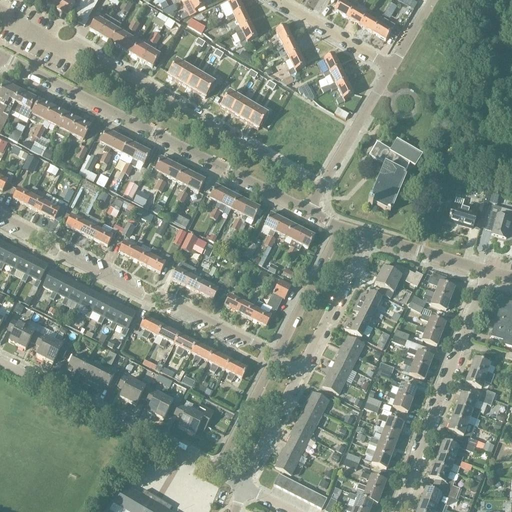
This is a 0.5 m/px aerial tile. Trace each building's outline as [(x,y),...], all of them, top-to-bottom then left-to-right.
[(35,0),(51,9),(56,0),(35,0)] [(67,18),(77,0),(56,0),(51,9),(67,18)] [(77,0),(67,18),(78,24),(82,17),(87,20),(98,0),(77,0)] [(189,18),(189,17),(195,14),(195,15),(194,12),(204,8),(200,0),(187,0),(188,1),(192,9),(187,13),(180,16),(182,20),(189,18)] [(233,17),(243,12),(237,0),(233,0),(226,3),(231,14),(226,18),(228,22),(234,19),(233,17)] [(352,9),(350,8),(342,4),(343,0),(337,0),(337,1),(339,2),(333,11),(346,19),(352,9)] [(392,0),(392,1),(409,11),(412,6),(403,1),(404,0),(392,0)] [(225,2),(220,5),(223,12),(228,10),(225,2)] [(365,17),(363,16),(355,11),(357,5),(353,3),(350,8),(352,9),(346,19),(359,27),(365,17)] [(403,11),(401,15),(392,9),(387,17),(401,26),(409,15),(403,11)] [(377,24),(375,23),(368,19),(370,12),(366,10),(363,16),(365,17),(359,27),(372,34),(377,24)] [(157,12),(150,24),(159,30),(161,25),(176,35),(181,27),(157,12)] [(239,30),(249,25),(243,12),(233,17),(234,19),(238,27),(232,31),(234,35),(235,35),(240,32),(239,30)] [(99,37),(110,19),(105,16),(101,22),(96,19),(88,31),(99,37)] [(377,24),(372,34),(385,42),(390,32),(381,26),(383,20),(379,18),(375,23),(377,24)] [(117,31),(120,25),(110,19),(99,37),(110,43),(117,31)] [(130,26),(136,30),(138,25),(133,21),(130,26)] [(240,32),(235,35),(241,48),(247,45),(247,46),(248,46),(246,44),(256,39),(249,25),(239,30),(240,32)] [(281,45),(291,40),(284,27),(274,32),(279,42),(274,46),(276,50),(282,47),(281,45)] [(120,50),(128,37),(117,31),(110,43),(120,50)] [(151,38),(157,42),(160,37),(154,34),(151,38)] [(131,56),(138,44),(128,37),(120,50),(131,56)] [(155,46),(157,42),(151,38),(149,43),(151,45),(141,62),(152,68),(159,56),(153,52),(156,47),(155,46)] [(287,59),(298,54),(291,40),(281,45),(282,47),(286,55),(281,60),(282,64),(288,61),(287,59)] [(151,45),(149,43),(146,41),(143,47),(138,44),(131,56),(141,62),(151,45)] [(182,62),(189,65),(193,56),(187,52),(182,62)] [(295,72),(304,67),(298,54),(287,59),(288,61),(292,69),(287,73),(289,77),(296,74),(295,72)] [(227,56),(220,66),(227,71),(234,61),(227,56)] [(329,74),(339,69),(333,56),(322,60),(327,71),(322,75),(324,79),(330,76),(329,74)] [(176,62),(167,77),(176,83),(185,68),(176,62)] [(273,73),(281,70),(277,63),(270,67),(273,73)] [(208,65),(203,75),(211,78),(216,68),(208,65)] [(185,68),(176,83),(186,89),(195,73),(185,68)] [(336,87),(346,82),(339,69),(329,74),(330,76),(334,84),(329,88),(331,92),(337,89),(336,87)] [(195,73),(186,89),(195,94),(204,79),(195,73)] [(222,86),(229,89),(233,77),(226,75),(222,86)] [(204,79),(195,94),(205,100),(214,84),(204,79)] [(336,87),(337,89),(340,97),(335,102),(337,106),(343,103),(344,103),(343,101),(352,96),(346,82),(336,87)] [(20,93),(12,89),(12,87),(7,84),(5,86),(3,85),(0,90),(0,132),(10,112),(20,93)] [(240,84),(235,92),(246,98),(250,90),(240,84)] [(317,90),(321,96),(330,92),(326,85),(317,90)] [(32,108),(35,101),(20,93),(10,112),(28,121),(29,121),(34,109),(32,108)] [(228,93),(219,109),(229,114),(238,99),(228,93)] [(255,106),(263,110),(268,100),(260,96),(255,106)] [(238,99),(229,114),(238,120),(247,105),(238,99)] [(34,109),(29,121),(35,124),(37,119),(44,123),(51,109),(38,102),(34,109)] [(248,104),(238,120),(248,125),(257,110),(248,104)] [(56,129),(63,115),(51,109),(44,123),(41,128),(38,126),(35,132),(41,135),(44,129),(47,131),(49,126),(56,129)] [(257,110),(248,125),(257,131),(267,116),(257,110)] [(277,125),(270,138),(271,139),(271,140),(275,142),(276,142),(277,143),(277,142),(279,143),(278,144),(279,144),(281,145),(283,146),(285,148),(285,147),(287,149),(289,150),(292,152),(292,151),(293,152),(293,153),(294,153),(296,154),(298,155),(298,156),(299,155),(300,156),(300,157),(303,158),(305,159),(304,159),(305,159),(307,160),(307,161),(309,162),(311,163),(314,164),(324,146),(285,123),(289,116),(281,111),(274,123),(277,125)] [(348,116),(340,111),(336,117),(345,122),(348,116)] [(69,135),(76,122),(63,115),(56,129),(58,130),(55,135),(63,139),(60,145),(66,148),(69,142),(66,141),(69,135)] [(76,122),(69,135),(82,142),(89,128),(76,122)] [(14,130),(15,130),(13,129),(7,140),(17,145),(22,134),(14,130)] [(35,132),(29,143),(33,145),(30,152),(42,159),(43,157),(50,142),(48,141),(47,142),(40,138),(41,135),(35,132)] [(107,156),(110,150),(116,137),(105,132),(99,144),(105,148),(102,153),(104,154),(107,156)] [(120,155),(127,143),(116,137),(110,150),(120,155)] [(404,175),(408,164),(414,167),(420,156),(396,141),(389,152),(375,144),(368,157),(385,167),(370,204),(368,203),(366,208),(370,210),(372,206),(389,213),(389,212),(403,177),(404,177),(405,175),(404,175)] [(132,161),(138,149),(127,143),(120,155),(132,161)] [(64,154),(66,148),(60,145),(58,151),(64,154)] [(80,162),(86,151),(80,148),(75,159),(80,162)] [(134,169),(136,164),(143,167),(149,154),(138,149),(132,161),(129,167),(126,165),(123,170),(129,173),(132,168),(134,169)] [(28,157),(21,170),(32,175),(38,163),(28,157)] [(90,174),(96,161),(90,159),(84,171),(90,174)] [(153,172),(164,178),(171,165),(160,160),(153,172)] [(175,183),(181,171),(171,165),(164,178),(175,183)] [(186,189),(192,176),(181,171),(175,183),(181,186),(179,192),(180,193),(178,197),(184,201),(186,196),(184,195),(187,189),(186,189)] [(0,191),(2,193),(7,183),(9,184),(12,176),(8,174),(4,181),(0,178),(0,191)] [(98,175),(95,186),(104,188),(107,178),(98,175)] [(186,189),(187,189),(197,194),(204,182),(192,176),(186,189)] [(129,183),(123,196),(131,201),(138,188),(129,183)] [(65,227),(79,234),(84,224),(86,225),(90,218),(88,216),(100,193),(84,184),(82,189),(81,189),(70,209),(69,208),(63,221),(67,223),(65,227)] [(219,206),(226,193),(214,187),(208,200),(214,203),(212,209),(214,210),(217,211),(219,206)] [(33,198),(37,191),(32,189),(28,195),(17,190),(12,200),(26,207),(31,197),(33,198)] [(97,206),(105,208),(109,195),(100,193),(97,206)] [(230,211),(236,198),(226,193),(219,206),(217,211),(220,213),(223,214),(225,209),(230,211)] [(0,204),(0,205),(5,209),(11,199),(5,196),(0,204)] [(45,204),(47,205),(51,198),(46,196),(42,203),(33,198),(31,197),(26,207),(40,214),(45,204)] [(241,217),(247,204),(236,198),(230,211),(241,217)] [(455,198),(448,223),(471,230),(474,221),(476,221),(476,222),(481,223),(486,208),(480,206),(478,214),(476,213),(460,208),(462,200),(455,198)] [(115,219),(123,204),(115,200),(112,206),(111,206),(107,215),(115,219)] [(54,221),(59,212),(61,213),(65,205),(60,203),(56,209),(47,205),(45,204),(40,214),(54,221)] [(237,220),(236,221),(241,224),(242,224),(245,218),(252,222),(259,210),(247,204),(241,217),(239,221),(237,220)] [(505,240),(511,216),(511,212),(491,207),(488,220),(495,222),(491,236),(505,240)] [(272,239),(274,234),(281,221),(270,215),(263,228),(270,231),(267,237),(268,238),(268,237),(272,239)] [(285,239),(292,227),(281,221),(274,234),(285,239)] [(98,231),(100,232),(104,225),(99,222),(95,229),(86,225),(84,224),(79,234),(93,241),(98,231)] [(128,240),(134,228),(127,224),(121,237),(128,240)] [(114,239),(116,234),(120,236),(123,230),(114,226),(113,229),(109,236),(100,232),(98,231),(93,241),(107,248),(112,238),(114,239)] [(293,250),(303,232),(292,227),(285,239),(291,242),(288,248),(290,249),(288,253),(294,256),(296,252),(293,250)] [(244,237),(249,239),(253,230),(248,228),(244,237)] [(178,230),(172,242),(180,245),(186,233),(178,230)] [(298,253),(301,247),(307,250),(314,238),(303,232),(293,250),(296,252),(298,253)] [(197,240),(188,235),(180,250),(190,254),(197,240)] [(138,242),(136,245),(126,239),(124,244),(123,243),(118,254),(132,261),(137,251),(139,252),(143,245),(138,242)] [(3,265),(11,248),(0,242),(0,263),(0,264),(0,270),(1,271),(4,265),(3,265)] [(257,248),(249,244),(242,256),(250,260),(257,248)] [(15,271),(23,254),(11,248),(3,265),(4,265),(12,269),(9,276),(13,277),(16,271),(15,271)] [(151,257),(153,259),(156,251),(152,249),(148,256),(139,252),(137,251),(132,261),(145,268),(151,257)] [(27,277),(35,260),(23,254),(15,271),(16,271),(24,275),(21,282),(25,283),(28,277),(27,277)] [(151,257),(145,268),(159,275),(164,265),(166,266),(170,258),(166,256),(161,263),(153,259),(151,257)] [(27,277),(28,277),(36,282),(33,288),(37,289),(40,283),(39,283),(47,266),(35,260),(27,277)] [(196,271),(191,269),(180,264),(177,271),(176,270),(171,280),(185,287),(190,277),(192,278),(196,271)] [(247,277),(251,269),(241,264),(237,272),(247,277)] [(378,277),(397,286),(401,279),(410,284),(409,285),(416,289),(422,277),(415,273),(414,276),(394,266),(391,273),(382,269),(378,277)] [(54,295),(63,278),(51,271),(42,288),(52,293),(49,300),(53,301),(56,295),(54,295)] [(434,295),(449,301),(454,289),(443,285),(446,280),(432,275),(428,286),(437,289),(434,295)] [(204,284),(206,285),(209,278),(205,276),(200,283),(192,278),(190,277),(185,287),(198,294),(204,284)] [(390,301),(397,286),(378,277),(374,286),(382,290),(379,295),(390,301)] [(66,301),(75,284),(63,278),(54,295),(56,295),(64,299),(61,306),(65,307),(68,301),(66,301)] [(272,295),(282,300),(284,301),(290,287),(279,282),(272,295)] [(204,284),(198,294),(212,301),(217,292),(219,293),(223,285),(218,283),(214,289),(206,285),(204,284)] [(78,307),(87,290),(75,284),(66,301),(68,301),(76,306),(73,312),(77,313),(80,307),(78,307)] [(398,287),(394,295),(404,300),(408,291),(398,287)] [(90,313),(99,296),(87,290),(78,307),(80,307),(88,312),(85,318),(89,319),(92,313),(90,313)] [(449,301),(434,295),(426,292),(424,297),(432,300),(430,307),(445,312),(449,301)] [(356,304),(374,313),(381,300),(369,294),(367,299),(361,296),(356,304)] [(256,311),(251,321),(265,328),(270,319),(272,320),(276,312),(282,300),(272,295),(266,307),(271,310),(267,316),(259,312),(256,311)] [(102,319),(111,302),(99,296),(90,313),(92,313),(100,318),(97,324),(100,325),(103,319),(102,319)] [(243,304),(245,305),(249,298),(244,296),(240,302),(229,297),(223,307),(238,314),(243,304)] [(410,304),(422,310),(425,304),(413,298),(410,304)] [(511,301),(501,299),(498,310),(490,338),(502,342),(501,346),(511,349),(511,301)] [(114,325),(123,308),(111,302),(102,319),(103,319),(112,324),(109,330),(112,331),(116,325),(114,325)] [(256,311),(259,312),(262,305),(258,303),(253,309),(245,305),(243,304),(238,314),(251,321),(256,311)] [(14,309),(28,315),(30,310),(16,304),(14,309)] [(382,317),(374,313),(356,304),(352,313),(358,316),(356,320),(368,326),(373,317),(381,321),(382,317)] [(419,316),(422,310),(410,304),(407,309),(419,316)] [(47,306),(44,311),(53,316),(56,310),(47,306)] [(114,325),(116,325),(124,329),(121,336),(124,337),(128,331),(127,331),(135,314),(123,308),(114,325)] [(393,312),(389,320),(396,324),(400,316),(393,312)] [(425,330),(440,336),(445,324),(430,319),(421,316),(419,321),(428,324),(425,330)] [(156,338),(161,328),(144,319),(139,329),(144,331),(141,338),(146,341),(150,335),(156,338)] [(361,340),(368,326),(356,320),(353,325),(347,322),(343,331),(361,340)] [(16,347),(26,328),(17,324),(17,325),(11,322),(6,332),(12,334),(8,343),(16,347)] [(440,336),(425,330),(417,327),(415,332),(423,335),(421,342),(436,347),(440,336)] [(34,346),(39,336),(34,333),(26,328),(16,347),(25,351),(29,343),(34,346)] [(173,346),(178,336),(161,328),(156,338),(161,340),(158,347),(163,349),(167,343),(173,346)] [(383,341),(386,336),(380,332),(377,336),(383,341)] [(393,338),(406,343),(408,337),(395,332),(393,338)] [(44,361),(53,342),(45,338),(45,339),(39,336),(34,346),(40,348),(36,357),(44,361)] [(190,355),(195,345),(178,336),(173,346),(178,348),(175,355),(180,358),(184,352),(190,355)] [(404,348),(406,343),(393,338),(391,344),(404,348)] [(340,351),(357,360),(363,347),(347,339),(344,346),(343,345),(340,351)] [(53,342),(44,361),(52,365),(57,357),(62,360),(67,350),(62,347),(53,342)] [(207,363),(212,353),(195,345),(190,355),(195,357),(192,364),(197,366),(201,360),(207,363)] [(412,364),(427,370),(432,358),(417,353),(408,350),(407,354),(415,358),(412,364)] [(351,372),(357,360),(340,351),(337,356),(338,357),(335,364),(351,372)] [(224,372),(229,362),(212,353),(207,363),(211,365),(209,372),(214,375),(218,369),(224,372)] [(86,364),(73,357),(71,356),(67,363),(69,364),(64,375),(73,379),(76,373),(80,375),(86,364)] [(427,370),(412,364),(404,361),(402,366),(411,369),(408,376),(423,381),(427,370)] [(469,373),(492,381),(493,377),(487,374),(489,367),(473,361),(469,373)] [(229,362),(224,372),(228,374),(226,381),(231,383),(235,377),(241,380),(246,370),(229,362)] [(90,388),(100,370),(86,364),(80,375),(85,378),(82,384),(90,388)] [(344,384),(351,372),(335,364),(331,370),(330,370),(327,375),(344,384)] [(378,371),(391,375),(393,370),(380,365),(378,371)] [(100,370),(90,388),(99,392),(102,386),(107,389),(113,377),(100,370)] [(389,382),(391,375),(378,371),(376,377),(389,382)] [(490,386),(492,381),(469,373),(464,384),(480,390),(483,383),(490,386)] [(338,397),(344,384),(327,375),(324,381),(325,381),(322,388),(338,397)] [(184,377),(181,384),(190,389),(193,382),(184,377)] [(127,403),(136,384),(128,380),(128,381),(122,378),(117,388),(123,391),(118,399),(127,403)] [(360,390),(366,393),(369,384),(363,382),(360,390)] [(396,397),(411,402),(415,391),(400,385),(392,382),(390,387),(398,390),(396,397)] [(136,384),(127,403),(135,407),(139,399),(145,402),(150,392),(144,389),(145,389),(136,384)] [(480,397),(492,402),(494,396),(482,391),(480,397)] [(146,413),(154,417),(164,399),(155,394),(150,392),(145,402),(150,405),(146,413)] [(411,402),(396,397),(387,393),(386,398),(394,401),(392,408),(407,414),(411,402)] [(305,407),(322,415),(328,403),(312,395),(308,402),(307,401),(305,407)] [(484,413),(480,412),(473,409),(476,402),(460,396),(456,408),(482,418),(484,413)] [(490,408),(492,402),(480,397),(478,403),(490,408)] [(164,399),(154,417),(163,422),(167,413),(173,416),(178,406),(172,403),(164,399)] [(366,405),(378,409),(380,404),(368,399),(366,405)] [(376,415),(378,409),(366,405),(363,411),(376,415)] [(316,428),(322,415),(305,407),(302,412),(303,413),(299,420),(316,428)] [(186,433),(195,414),(186,410),(181,408),(176,417),(181,420),(177,429),(186,433)] [(198,429),(204,432),(212,415),(198,408),(195,414),(186,433),(194,437),(198,429)] [(480,423),(482,418),(456,408),(451,420),(467,426),(470,419),(477,421),(477,422),(480,423)] [(353,418),(356,412),(349,409),(346,414),(353,418)] [(383,431),(398,436),(403,425),(387,419),(379,416),(377,421),(386,424),(383,431)] [(309,440),(316,428),(299,420),(296,426),(295,426),(292,431),(309,440)] [(451,420),(446,432),(457,436),(455,441),(462,444),(474,449),(477,443),(470,440),(471,436),(474,428),(467,426),(451,420)] [(398,436),(383,431),(375,427),(373,432),(381,435),(379,442),(394,447),(398,436)] [(303,452),(309,440),(292,431),(289,437),(290,437),(287,444),(303,452)] [(394,447),(379,442),(370,439),(369,443),(377,447),(375,453),(390,459),(394,447)] [(438,455),(461,464),(462,459),(455,457),(458,449),(442,443),(440,449),(438,449),(436,453),(438,454),(438,455)] [(297,465),(303,452),(287,444),(283,451),(282,450),(279,456),(297,465)] [(472,455),(474,449),(462,444),(460,450),(472,455)] [(390,459),(375,453),(366,450),(365,455),(373,458),(370,465),(385,470),(390,459)] [(345,461),(357,466),(360,460),(347,455),(345,461)] [(435,462),(433,467),(450,473),(452,467),(459,469),(469,473),(471,468),(461,464),(438,455),(437,456),(435,456),(434,460),(435,462)] [(290,477),(297,465),(279,456),(277,461),(278,462),(274,469),(290,477)] [(355,472),(357,466),(345,461),(342,467),(355,472)] [(456,482),(458,476),(450,473),(433,467),(431,473),(429,473),(427,477),(429,478),(429,479),(434,481),(432,487),(444,491),(457,496),(459,490),(452,488),(454,482),(456,482)] [(366,488),(381,494),(385,482),(370,477),(362,474),(360,479),(368,482),(366,488)] [(285,479),(278,476),(273,486),(280,490),(285,479)] [(292,483),(285,479),(280,490),(287,493),(292,483)] [(299,486),(292,483),(287,493),(293,497),(299,486)] [(124,485),(112,504),(125,511),(168,511),(171,508),(143,492),(140,497),(127,489),(128,487),(124,485)] [(381,494),(366,488),(357,485),(356,490),(364,493),(362,499),(361,500),(372,504),(376,506),(381,494)] [(306,490),(299,486),(293,497),(301,501),(306,490)] [(424,491),(420,502),(443,511),(445,507),(447,507),(457,503),(457,502),(455,502),(454,502),(442,497),(444,491),(432,487),(430,492),(424,491)] [(334,489),(332,495),(339,499),(342,493),(334,489)] [(313,493),(306,490),(301,501),(307,504),(313,493)] [(454,502),(457,496),(444,491),(442,497),(454,502)] [(319,497),(313,493),(307,504),(314,507),(319,497)] [(361,500),(362,499),(357,497),(357,498),(349,495),(347,499),(355,503),(353,509),(360,511),(368,511),(372,504),(361,500)] [(326,500),(319,497),(314,507),(321,511),(326,500)] [(330,500),(324,511),(331,511),(336,503),(330,500)] [(442,511),(443,511),(420,502),(416,511),(442,511)]
